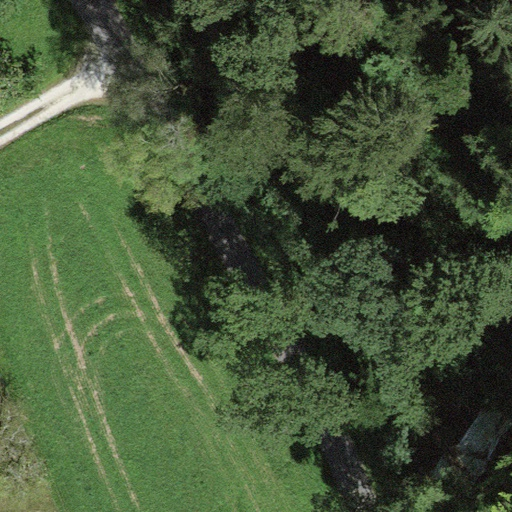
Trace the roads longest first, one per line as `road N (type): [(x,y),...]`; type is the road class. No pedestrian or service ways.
road 1 (unclassified): [(107,0),(174,81),(360,511)]
road 2 (track): [(132,23),(0,127)]
